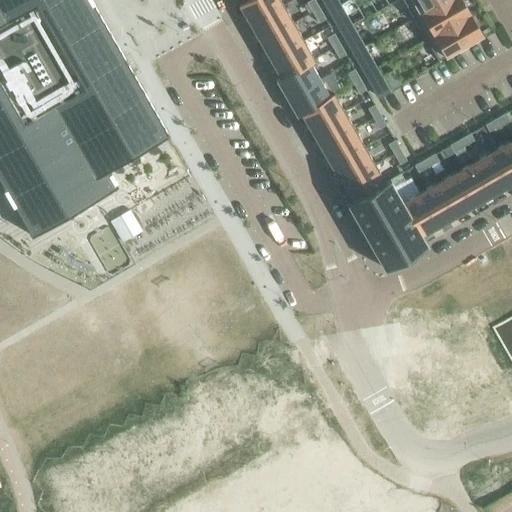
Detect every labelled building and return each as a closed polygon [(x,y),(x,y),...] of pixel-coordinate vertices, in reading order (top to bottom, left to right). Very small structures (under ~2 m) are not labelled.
[(0,0),(0,184),(30,237),(117,188),(107,171),(168,136),(89,0),(0,0)] [(280,0),(246,0),(238,5),(249,25),(283,5),(280,0)] [(314,0),(309,0),(306,2),(312,12),(319,8),(314,0)] [(337,0),(323,0),(329,11),(340,4),(337,0)] [(403,0),(413,17),(443,0),(403,0)] [(462,0),(443,0),(413,17),(425,38),(470,13),(462,0)] [(340,4),(329,11),(335,21),(346,15),(340,4)] [(283,5),(249,25),(259,42),(293,23),(283,5)] [(319,8),(312,12),(318,22),(325,18),(319,8)] [(470,13),(425,38),(438,60),(482,34),(470,13)] [(293,23),(259,42),(269,60),(303,40),(293,23)] [(334,33),(327,37),(333,47),(339,43),(334,33)] [(358,36),(347,42),(354,54),(365,48),(358,36)] [(303,40),(269,60),(279,77),(275,80),(276,80),(314,58),(303,40)] [(339,43),(333,47),(338,58),(345,54),(339,43)] [(365,48),(354,54),(361,66),(371,60),(365,48)] [(314,58),(276,80),(286,98),(320,78),(310,61),(314,59),(314,58)] [(353,69),(347,73),(353,83),(360,79),(354,68),(353,69)] [(377,78),(370,82),(378,96),(389,90),(381,76),(377,78)] [(320,78),(286,98),(296,115),(334,93),(333,93),(329,95),(320,78)] [(360,79),(353,83),(359,93),(366,89),(360,79)] [(334,93),(296,115),(296,116),(300,113),(310,130),(344,111),(334,93)] [(374,104),(367,108),(373,118),(380,114),(374,104)] [(344,111),(310,130),(320,148),(354,129),(344,111)] [(505,112),(495,118),(499,125),(509,119),(505,112)] [(380,114),(373,118),(379,128),(386,124),(380,114)] [(495,118),(485,124),(489,131),(499,125),(495,118)] [(354,129),(320,148),(330,166),(365,147),(354,129)] [(470,133),(460,139),(464,146),(474,140),(470,133)] [(395,139),(388,143),(394,153),(400,149),(395,139)] [(460,139),(449,144),(453,151),(464,146),(460,139)] [(508,141),(490,151),(509,185),(511,183),(511,149),(508,141)] [(365,147),(330,166),(339,181),(340,183),(374,164),(365,147)] [(400,149),(394,153),(399,164),(406,160),(400,149)] [(490,151),(472,161),(491,195),(509,185),(490,151)] [(434,153),(424,159),(428,166),(438,160),(434,153)] [(424,159),(414,165),(418,172),(428,166),(424,159)] [(472,161),(455,172),(474,205),(491,195),(472,161)] [(374,164),(340,183),(350,201),(385,181),(384,181),(374,164)] [(455,172),(437,182),(456,216),(474,205),(455,172)] [(400,173),(390,179),(394,186),(404,179),(400,173)] [(350,201),(346,203),(351,212),(359,226),(378,260),(383,267),(426,242),(422,235),(403,201),(394,186),(390,179),(389,178),(384,181),(385,181),(350,201)] [(437,182),(419,192),(439,225),(456,216),(437,182)] [(403,201),(422,235),(439,225),(419,192),(403,201)] [(132,208),(112,217),(122,239),(142,230),(132,208)]
